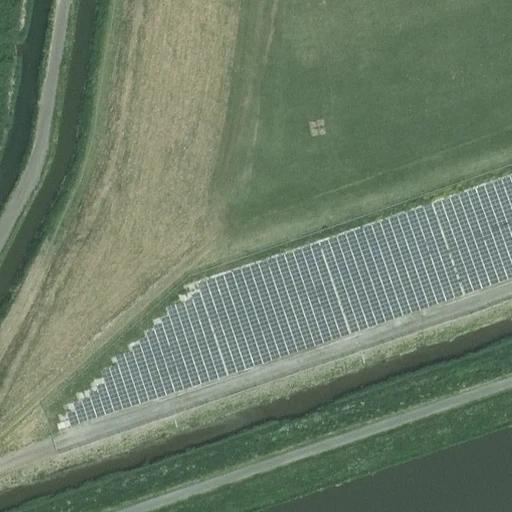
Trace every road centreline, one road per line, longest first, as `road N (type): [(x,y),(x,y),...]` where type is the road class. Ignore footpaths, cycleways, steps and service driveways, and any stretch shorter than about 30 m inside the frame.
road 1 (track): [(0,428),(243,219),(296,191),(511,114)]
road 2 (track): [(0,466),(511,287)]
road 3 (track): [(0,343),(81,166),(113,0)]
road 4 (track): [(0,239),(39,158),(64,0)]
